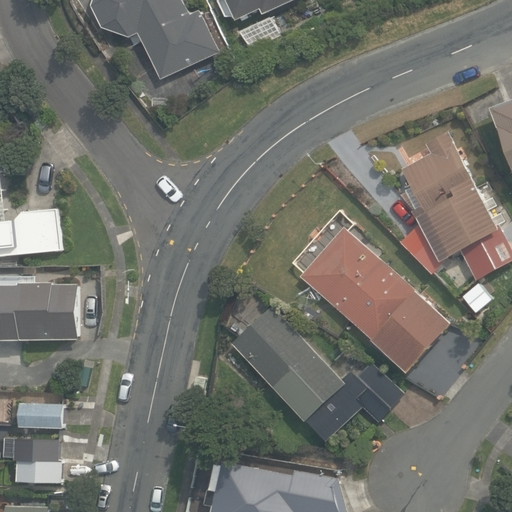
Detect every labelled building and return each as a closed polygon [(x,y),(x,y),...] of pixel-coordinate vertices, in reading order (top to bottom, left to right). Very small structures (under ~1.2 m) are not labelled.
[(144,32),(165,78),(223,51),(205,11),(196,15),(189,0),(101,0),(100,5),(110,26),(135,36),(144,32)] [(234,0),(244,19),(268,7),(271,13),(297,0),(234,0)] [(511,102),(498,108),(511,142),(511,102)] [(511,260),(511,242),(452,132),(428,145),(433,155),(405,170),(425,206),(415,211),(423,226),(404,243),(435,274),(448,262),(466,255),(479,278),(511,260)] [(0,247),(6,247),(6,254),(65,248),(61,208),(28,212),(20,221),(0,222),(0,247)] [(419,291),(347,227),(303,277),(377,343),(380,340),(415,372),(459,323),(421,289),(419,291)] [(488,281),(471,296),(487,314),(504,298),(488,281)] [(0,334),(5,335),(5,339),(83,338),(83,284),(57,284),(57,282),(26,282),(26,285),(0,284),(0,334)] [(238,342),(311,420),(350,383),(277,306),(238,342)] [(341,359),(357,375),(366,366),(350,350),(341,359)] [(348,391),(383,422),(409,393),(373,362),(348,391)] [(80,383),(90,386),(95,366),(85,364),(80,383)] [(208,394),(211,377),(200,376),(197,392),(208,394)] [(25,426),(67,427),(68,404),(25,403),(25,426)] [(22,481),(65,482),(66,460),(64,460),(64,439),(21,438),(21,460),(23,460),(22,481)] [(351,511),(342,479),(298,470),(297,476),(227,462),(226,465),(219,463),(211,503),(218,504),(216,511),(351,511)]
